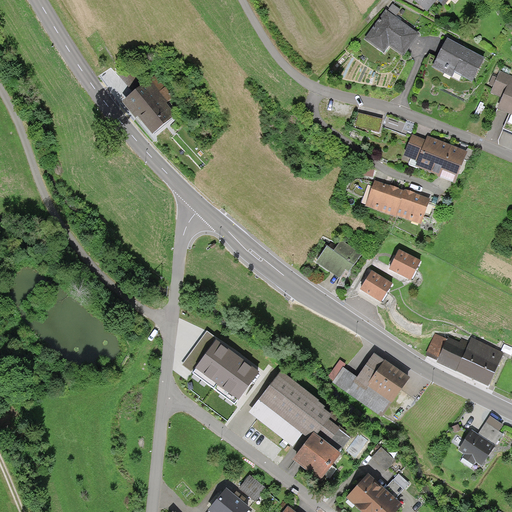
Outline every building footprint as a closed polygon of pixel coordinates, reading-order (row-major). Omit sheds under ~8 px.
[(449,0),(413,0),(427,12),(437,0),(444,6),(449,0)] [(393,4),(388,12),(395,17),(400,10),(393,4)] [(388,12),(386,10),(365,39),(384,53),(390,46),(404,56),(419,34),(395,17),(388,12)] [(485,58),(447,38),(432,67),(452,77),(454,72),(472,82),(485,58)] [(511,76),(500,71),(490,93),(502,98),(497,110),(511,116),(511,76)] [(156,75),(122,103),(135,119),(138,117),(152,135),(176,115),(166,104),(174,97),(156,75)] [(383,119),(358,113),(354,126),(379,133),(383,119)] [(404,157),(417,162),(426,140),(412,134),(404,157)] [(417,162),(415,167),(438,176),(437,178),(455,185),(468,152),(427,136),(426,140),(417,162)] [(403,191),(375,181),(365,207),(396,218),(396,216),(405,190),(404,189),(403,191)] [(415,193),(405,189),(405,190),(396,216),(421,225),(430,199),(415,194),(415,193)] [(327,247),(316,262),(340,279),(346,270),(349,272),(362,254),(341,240),(334,251),(327,247)] [(399,250),(389,270),(411,281),(421,261),(399,250)] [(372,271),(360,291),(381,304),(393,284),(372,271)] [(261,372),(202,329),(181,358),(238,404),(261,372)] [(438,361),(448,339),(435,334),(425,356),(438,361)] [(456,372),(468,346),(448,338),(448,339),(438,361),(437,363),(456,372)] [(468,346),(456,372),(488,387),(505,353),(472,338),(468,346)] [(392,404),(410,378),(385,360),(385,361),(374,354),(358,378),(356,379),(389,403),(392,404)] [(358,378),(344,368),(346,364),(340,360),(327,377),(333,381),(332,383),(378,415),(381,411),(382,412),(389,403),(356,379),(358,378)] [(320,401),(281,372),(249,413),(293,447),(303,435),(309,439),(313,434),(328,445),(340,429),(329,421),(332,416),(324,410),(325,408),(319,402),(320,401)] [(490,416),(478,434),(495,446),(503,434),(499,432),(504,425),(490,416)] [(459,424),(452,427),(455,433),(461,430),(459,424)] [(478,434),(472,430),(458,450),(465,454),(462,458),(474,465),(476,462),(481,466),(495,446),(478,434)] [(328,445),(313,434),(309,439),(293,460),(321,481),(341,454),(328,445)] [(381,448),(371,458),(386,472),(396,461),(381,448)] [(393,480),(404,490),(409,484),(404,479),(410,473),(405,469),(400,474),(393,480)] [(346,498),(361,511),(365,511),(385,490),(368,474),(346,498)] [(250,475),(239,489),(255,502),(266,488),(250,475)] [(385,490),(395,499),(404,490),(393,480),(385,490)] [(227,489),(208,511),(209,511),(248,511),(251,509),(227,489)] [(395,499),(385,490),(365,511),(397,511),(403,506),(395,499)]
